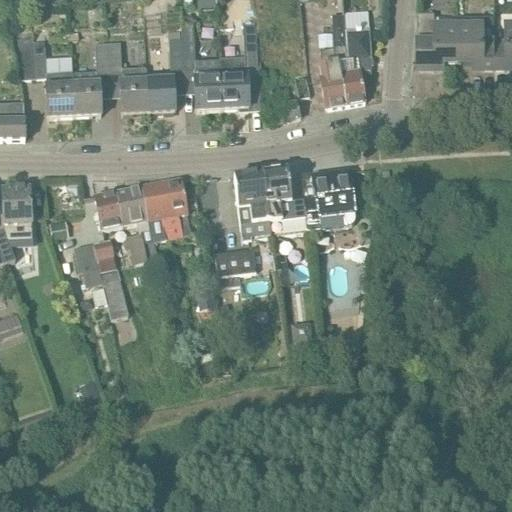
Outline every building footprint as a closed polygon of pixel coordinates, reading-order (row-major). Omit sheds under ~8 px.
[(57,0),(46,0),(47,9),(57,9),(57,0)] [(458,29),(457,29),(434,29),(434,18),(418,18),(418,38),(420,38),(420,44),(416,44),(416,74),(435,73),(435,66),(442,66),(442,69),(444,69),(444,66),(458,66),(458,29)] [(347,110),(340,66),(348,65),(347,52),(345,52),(344,34),(343,20),(333,20),(334,54),(321,56),(322,68),(321,68),(323,81),(321,81),(327,114),(347,110)] [(383,21),(374,22),(375,32),(383,31),(383,21)] [(494,46),(494,21),(481,21),(481,29),(468,29),(468,21),(458,21),(458,29),(458,66),(473,66),(473,68),(474,68),(474,66),(482,66),(482,73),(494,73),(493,46),(494,46)] [(504,46),(494,46),(493,46),(494,73),(505,73),(505,66),(511,66),(511,28),(504,29),(504,46)] [(182,43),(183,75),(193,75),(195,116),(222,115),(221,81),(220,65),(194,66),(193,30),(182,31),(182,43)] [(21,83),(34,82),(46,82),(46,89),(47,123),(74,122),(72,77),(45,77),(44,50),(44,43),(33,44),(33,33),(12,34),(21,83)] [(340,66),(347,110),(365,107),(362,93),(370,91),(371,70),(367,70),(367,63),(372,63),(370,33),(344,34),(345,52),(347,52),(348,65),(340,66)] [(170,75),(183,75),(182,43),(179,43),(179,35),(169,35),(170,75)] [(108,46),(110,78),(122,77),(120,45),(108,46)] [(99,79),(110,78),(108,46),(95,47),(97,75),(97,79),(99,79)] [(220,65),(221,81),(222,115),(249,113),(249,109),(261,110),(259,70),(257,70),(257,54),(244,55),(245,63),(220,63),(220,65)] [(101,120),(99,79),(97,79),(97,75),(72,77),(74,122),(101,120)] [(148,84),(149,118),(176,117),(174,83),(148,84)] [(149,118),(148,84),(120,85),(121,119),(149,118)] [(287,91),(280,93),(263,97),(265,113),(265,114),(268,129),(301,122),(297,106),(291,107),(287,91)] [(0,145),(25,146),(24,109),(0,109),(0,145)] [(306,237),(303,206),(291,207),(287,175),(262,178),(271,241),(306,237)] [(355,220),(349,176),(312,181),(315,204),(303,206),(306,237),(345,232),(348,231),(351,229),(353,226),(355,223),(355,220)] [(270,242),(262,178),(232,181),(240,246),(270,242)] [(164,187),(174,242),(174,243),(182,241),(191,239),(187,219),(181,185),(164,187)] [(144,237),(150,265),(157,263),(154,247),(166,244),(174,243),(174,242),(164,187),(135,192),(142,229),(144,237)] [(4,232),(0,232),(0,261),(2,266),(15,262),(9,246),(32,244),(30,192),(2,194),(4,232)] [(142,229),(135,192),(116,196),(123,232),(142,229)] [(123,232),(116,196),(95,200),(102,236),(123,232)] [(53,245),(69,241),(65,225),(49,229),(53,245)] [(150,265),(144,237),(127,241),(133,269),(150,265)] [(107,308),(103,289),(99,266),(114,262),(110,247),(74,254),(79,278),(82,277),(85,292),(91,296),(95,312),(107,308)] [(255,277),(252,254),(214,259),(217,283),(255,277)] [(108,311),(111,325),(128,320),(114,262),(99,266),(103,289),(107,308),(108,311)] [(289,290),(288,278),(279,279),(281,291),(289,290)] [(196,300),(199,315),(217,312),(214,296),(196,300)] [(89,303),(76,307),(79,316),(91,312),(89,303)] [(218,310),(220,316),(230,314),(228,307),(218,310)] [(0,343),(22,336),(15,319),(0,324),(0,343)] [(295,346),(307,344),(310,344),(308,327),(291,329),(293,346),(295,346)] [(97,396),(82,401),(86,412),(100,407),(97,396)] [(22,444),(58,432),(51,413),(16,425),(22,444)] [(14,441),(7,435),(0,442),(0,446),(5,451),(14,441)]
